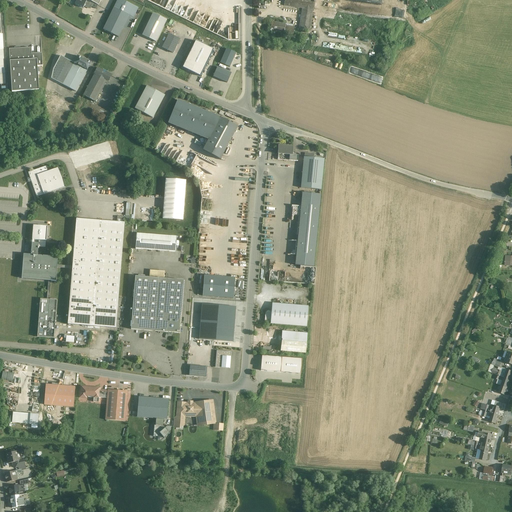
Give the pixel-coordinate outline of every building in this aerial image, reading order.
[(77,0),(75,4),(84,9),(86,6),(92,9),(93,6),(98,8),(101,0),(77,0)] [(316,0),(286,0),(285,4),(303,7),(300,26),(312,28),(316,0)] [(129,15),(114,7),(103,30),(112,34),(118,37),(129,15)] [(167,20),(153,13),(142,35),(156,42),(167,20)] [(287,23),(273,22),(272,33),(296,36),(297,30),(287,28),(287,23)] [(180,40),(169,35),(162,48),(173,53),(180,40)] [(214,50),(196,41),(183,68),(201,77),(214,50)] [(32,48),(9,49),(12,92),(39,90),(37,66),(43,66),(42,53),(32,53),(32,48)] [(220,62),(230,66),(236,52),(226,48),(220,62)] [(78,54),(74,62),(61,56),(55,69),(53,78),(77,91),(92,61),(78,54)] [(113,75),(98,67),(84,95),(97,102),(108,81),(110,82),(113,75)] [(231,73),(217,67),(213,77),(227,83),(231,73)] [(166,95),(148,85),(136,108),(154,118),(166,95)] [(209,139),(203,151),(221,160),(238,127),(221,118),(175,101),(167,124),(209,139)] [(293,147),(279,146),(278,153),(278,160),(291,161),(293,147)] [(324,159),(304,157),(301,188),(321,190),(324,159)] [(47,166),(27,174),(37,199),(66,188),(59,169),(49,172),(47,166)] [(187,179),(165,178),(162,219),(184,221),(187,179)] [(320,195),(303,193),(296,265),(313,267),(320,195)] [(59,269),(73,270),(69,325),(118,328),(125,223),(77,220),(74,266),(59,264),(59,258),(39,256),(40,244),(34,244),(35,238),(46,239),(47,226),(34,225),(32,255),(25,254),(23,280),(49,282),(47,299),(41,299),(38,337),(55,338),(58,300),(52,300),(53,282),(58,282),(59,269)] [(176,237),(137,233),(135,249),(175,252),(176,237)] [(150,277),(136,276),(132,330),(181,334),(185,280),(165,278),(166,272),(151,270),(150,277)] [(235,278),(204,275),(202,296),(233,299),(235,278)] [(307,328),(309,306),(273,303),(273,311),(267,310),(266,321),(272,321),(272,324),(307,328)] [(282,332),(282,341),(307,343),(307,334),(282,332)] [(307,343),(282,341),(281,352),(306,353),(307,343)] [(217,350),(215,367),(230,369),(231,352),(217,350)] [(282,358),(262,356),(260,371),(281,373),(282,358)] [(282,358),(281,373),(300,374),(302,359),(282,358)] [(206,367),(190,366),(189,376),(206,377),(207,367),(206,367)] [(511,373),(511,371),(506,369),(506,370),(500,367),(500,368),(498,367),(498,370),(493,368),(491,373),(497,375),(499,376),(502,377),(510,380),(511,373)] [(510,380),(502,377),(501,380),(502,381),(500,386),(499,387),(498,389),(499,390),(498,393),(505,395),(506,392),(507,392),(508,392),(509,390),(508,389),(507,389),(510,380)] [(74,387),(46,384),(44,404),(72,407),(74,387)] [(94,389),(87,388),(87,387),(81,387),(80,397),(86,398),(86,396),(94,397),(99,397),(100,391),(100,388),(94,388),(94,389)] [(128,392),(108,390),(108,391),(107,398),(105,420),(125,422),(128,392)] [(169,400),(139,397),(137,417),(156,419),(167,420),(169,400)] [(188,402),(188,404),(185,404),(185,403),(178,403),(176,425),(183,426),(184,416),(197,416),(198,426),(215,424),(212,401),(195,403),(195,404),(192,404),(192,402),(188,402)] [(495,406),(494,406),(492,410),(491,410),(490,413),(498,415),(500,407),(495,406)] [(12,422),(39,425),(39,414),(13,412),(12,422)] [(498,415),(490,413),(489,416),(490,417),(489,421),(495,423),(498,415)] [(475,427),(466,424),(464,429),(473,432),(475,427)] [(163,426),(154,425),(153,436),(156,437),(158,437),(158,440),(161,441),(172,432),(172,427),(167,426),(165,428),(163,426)] [(491,440),(480,437),(479,442),(478,446),(489,448),(491,440)] [(489,448),(478,446),(477,449),(481,450),(479,459),(486,461),(489,448)] [(19,451),(6,454),(8,464),(13,463),(13,464),(19,463),(19,461),(18,458),(20,458),(19,456),(19,455),(19,454),(20,454),(22,452),(19,451)] [(24,462),(21,460),(19,461),(19,463),(13,464),(14,468),(19,467),(19,470),(26,468),(25,468),(24,462)] [(511,466),(503,466),(502,473),(511,474),(511,466)] [(493,468),(485,467),(484,473),(488,474),(488,476),(492,476),(493,468)] [(15,472),(5,474),(7,483),(17,480),(15,472)] [(20,486),(10,487),(10,490),(9,490),(10,493),(11,496),(19,495),(19,492),(24,491),(24,488),(24,485),(20,486)] [(19,495),(11,496),(12,508),(17,508),(17,507),(26,506),(25,498),(20,499),(19,495)]
